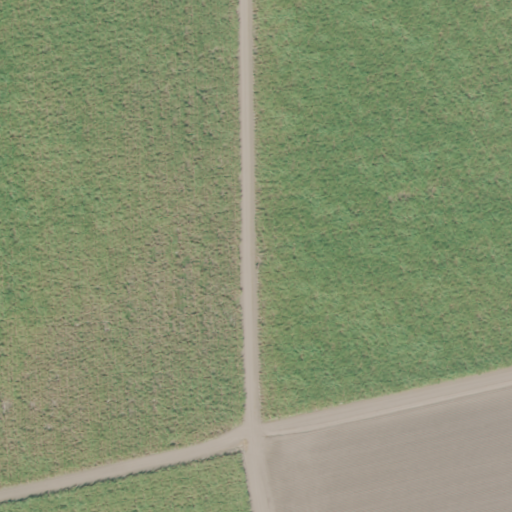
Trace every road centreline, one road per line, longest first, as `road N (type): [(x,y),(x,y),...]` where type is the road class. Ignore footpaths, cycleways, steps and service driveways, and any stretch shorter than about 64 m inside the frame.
road 1 (track): [(511,375),(0,499)]
road 2 (track): [(240,0),(249,436),(259,511)]
